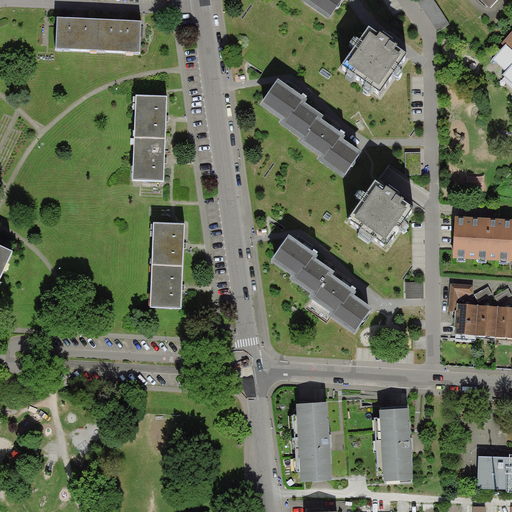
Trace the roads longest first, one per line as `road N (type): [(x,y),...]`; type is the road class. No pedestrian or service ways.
road 1 (residential): [(202,0),(257,373)]
road 2 (residential): [(257,373),(0,355)]
road 3 (residential): [(511,388),(257,373)]
road 4 (residential): [(257,373),(271,511)]
